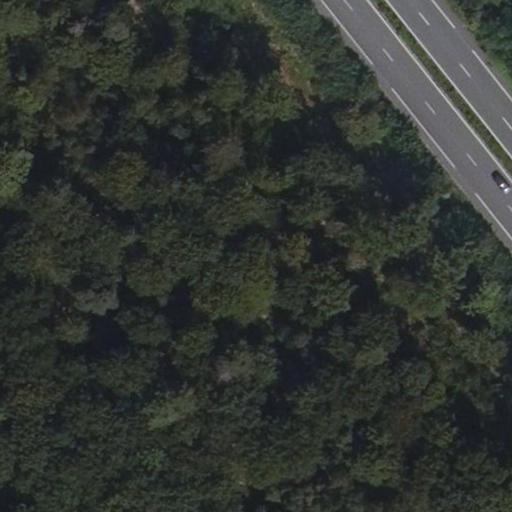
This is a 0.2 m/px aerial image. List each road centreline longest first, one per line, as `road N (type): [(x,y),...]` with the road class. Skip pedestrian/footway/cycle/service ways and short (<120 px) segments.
road 1 (primary): [(344,0),(511,210)]
road 2 (primary): [(511,134),(404,0)]
